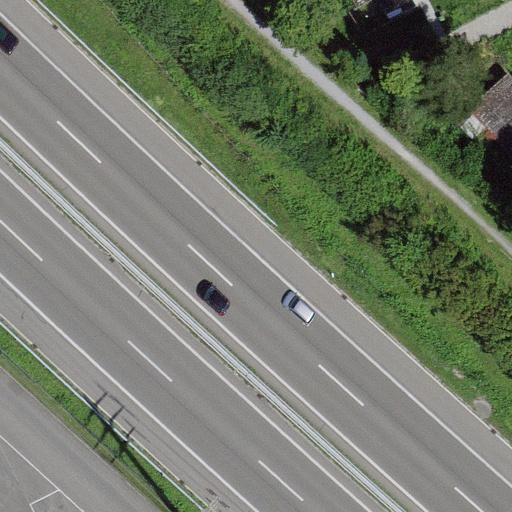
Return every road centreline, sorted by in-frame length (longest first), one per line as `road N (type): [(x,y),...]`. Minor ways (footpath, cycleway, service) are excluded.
road 1 (motorway): [(486,511),(0,62)]
road 2 (motorway): [(0,222),(313,511)]
road 3 (unknown): [(0,292),(236,511)]
